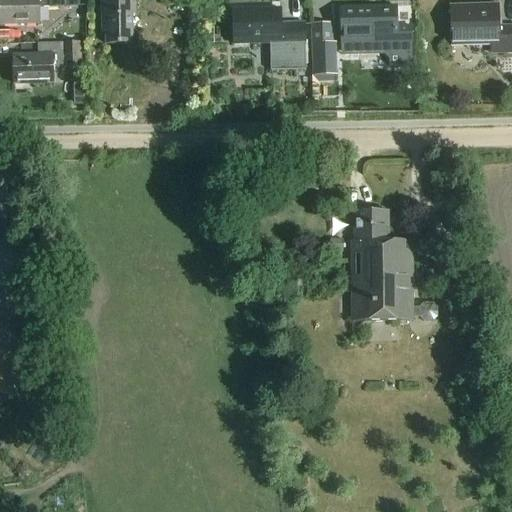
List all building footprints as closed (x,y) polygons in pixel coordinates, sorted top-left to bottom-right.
[(38,11),(50,10),(78,9),(77,0),(0,0),(0,18),(0,27),(38,26),(38,11)] [(135,16),(134,0),(102,0),(103,34),(105,34),(105,46),(132,46),(132,16),(135,16)] [(492,56),(511,56),(511,28),(500,28),(499,7),(450,8),(451,44),(492,43),(492,56)] [(390,58),(412,57),(411,30),(397,30),(397,9),(341,11),(342,46),(390,44),(390,58)] [(271,46),(272,74),(306,73),(305,25),(281,26),(280,12),(233,13),(234,47),(271,46)] [(333,25),(311,25),(312,77),(338,76),(338,43),(333,44),(333,25)] [(51,70),(64,70),(85,69),(85,45),(37,47),(37,58),(13,59),(14,87),(52,86),(51,70)] [(85,95),(73,96),(74,105),(74,110),(85,110),(85,95)] [(355,245),(356,324),(416,323),(416,319),(420,319),(424,323),(434,323),(438,319),(438,309),(434,306),(424,306),(420,309),(416,309),(415,243),(391,243),(391,213),(357,214),(357,245),(355,245)] [(343,240),(330,240),(330,254),(343,254),(343,240)] [(463,266),(435,267),(436,299),(464,298),(463,266)] [(0,397),(17,397),(15,328),(0,328),(0,397)] [(47,348),(31,349),(32,373),(48,372),(47,348)]
